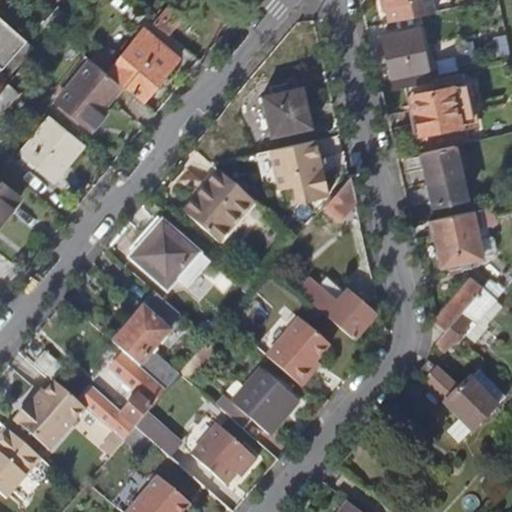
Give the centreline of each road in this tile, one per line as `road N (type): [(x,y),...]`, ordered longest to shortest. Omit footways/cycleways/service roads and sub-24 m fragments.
road 1 (residential): [(332,0),(409,335),(261,511)]
road 2 (residential): [(0,340),(289,0)]
